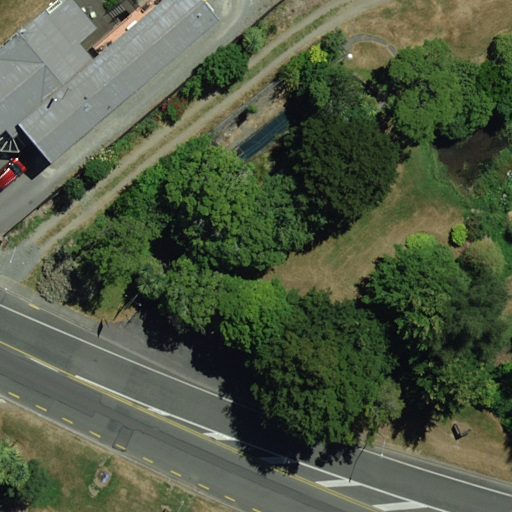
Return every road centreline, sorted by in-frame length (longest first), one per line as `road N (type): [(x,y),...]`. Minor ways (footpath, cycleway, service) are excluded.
road 1 (track): [(4,282),(341,0)]
road 2 (residential): [(0,341),(381,511)]
